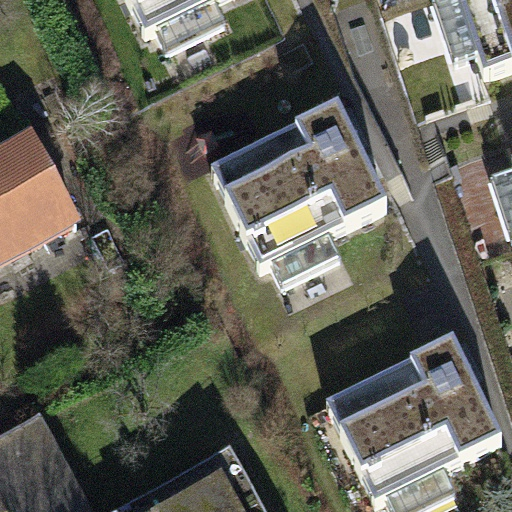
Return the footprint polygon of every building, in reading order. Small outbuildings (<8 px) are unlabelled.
[(120,0),(140,42),(230,0),(120,0)] [(511,0),(445,0),(478,98),(511,86),(511,0)] [(331,115),(210,178),(258,270),(379,207),(331,115)] [(0,267),(83,221),(30,125),(0,142),(0,267)] [(455,355),(328,413),(374,511),(375,511),(501,454),(455,355)] [(85,511),(40,424),(0,445),(0,495),(8,511),(85,511)] [(259,511),(234,464),(144,511),(259,511)]
